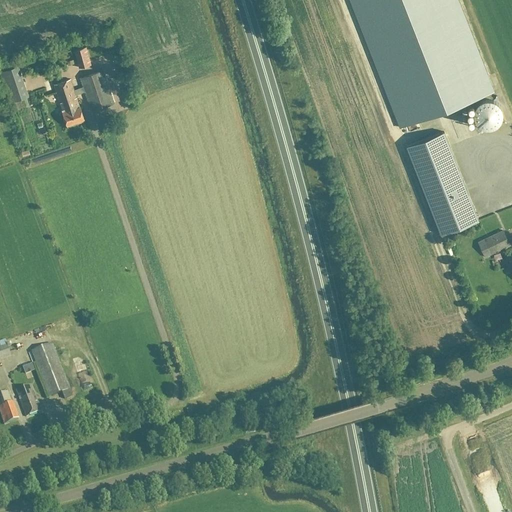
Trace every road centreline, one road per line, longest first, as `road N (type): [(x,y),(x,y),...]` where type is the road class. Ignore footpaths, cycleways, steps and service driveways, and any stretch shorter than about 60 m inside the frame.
road 1 (trunk): [(369,511),(304,216),(241,0)]
road 2 (unclassified): [(16,511),(384,397)]
road 3 (unknown): [(258,0),(330,234),(340,307),(333,337)]
road 4 (unknown): [(511,401),(448,429),(441,443),(465,511)]
road 5 (unclassified): [(511,354),(384,397)]
